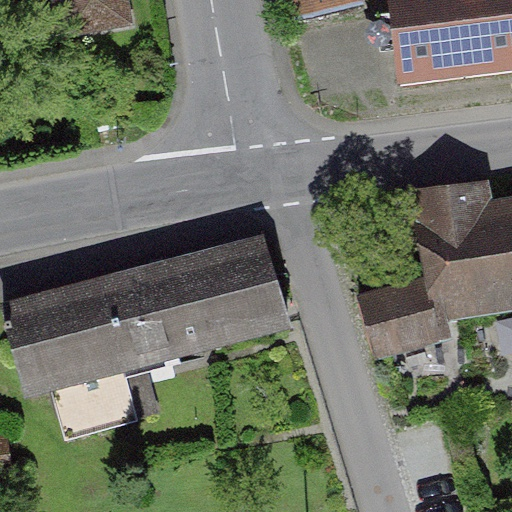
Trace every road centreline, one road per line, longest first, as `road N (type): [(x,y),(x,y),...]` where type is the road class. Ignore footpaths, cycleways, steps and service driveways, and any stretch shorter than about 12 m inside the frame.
road 1 (residential): [(275,171),(390,511)]
road 2 (secondary): [(275,171),(0,232)]
road 3 (secondary): [(511,136),(275,171)]
road 4 (secondary): [(275,171),(229,0)]
